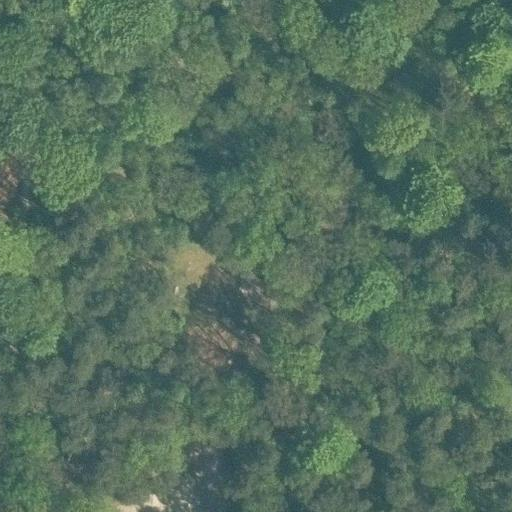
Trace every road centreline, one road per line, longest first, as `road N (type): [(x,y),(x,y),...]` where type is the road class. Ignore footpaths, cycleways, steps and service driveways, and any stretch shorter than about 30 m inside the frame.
road 1 (track): [(25,165),(0,485)]
road 2 (track): [(35,0),(25,165)]
road 3 (track): [(511,130),(449,66),(408,42)]
